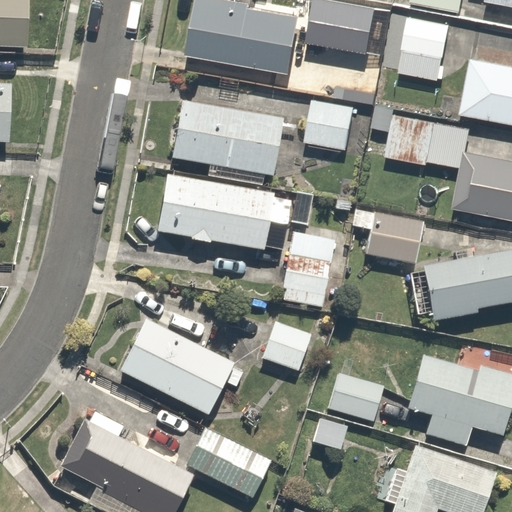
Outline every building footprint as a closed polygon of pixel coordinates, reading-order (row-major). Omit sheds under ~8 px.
[(0,0),(0,47),(25,48),(25,0),(0,0)] [(290,74),(302,15),(225,0),(197,0),(187,54),(290,74)] [(451,20),(406,14),(399,72),(444,78),(451,20)] [(369,48),(324,41),(318,86),(363,92),(369,48)] [(459,114),(511,124),(511,65),(470,57),(459,114)] [(0,146),(8,147),(12,89),(0,88),(0,146)] [(272,177),(283,119),(182,100),(171,158),(272,177)] [(352,107),(311,101),(305,140),(345,147),(352,107)] [(431,121),(394,115),(388,157),(424,162),(424,160),(457,165),(462,128),(431,123),(431,121)] [(511,220),(511,160),(465,151),(454,209),(511,220)] [(264,251),(274,194),(167,175),(157,232),(264,251)] [(416,225),(371,222),(369,257),(413,260),(416,225)] [(336,238),(289,231),(279,299),(327,305),(336,238)] [(511,303),(511,250),(423,267),(433,322),(477,314),(476,310),(511,303)] [(209,416),(235,365),(146,321),(120,372),(209,416)] [(308,339),(270,325),(258,358),(296,371),(308,339)] [(502,435),(511,398),(511,377),(421,354),(407,410),(428,416),(423,434),(464,445),(469,426),(502,435)] [(382,387),(337,373),(324,410),(370,425),(382,387)] [(347,427),(321,417),(312,440),(338,450),(347,427)] [(177,511),(195,477),(83,421),(59,467),(97,486),(88,504),(103,511),(177,511)] [(266,460),(204,429),(184,468),(246,499),(266,460)] [(481,511),(495,471),(415,444),(391,511),(481,511)]
